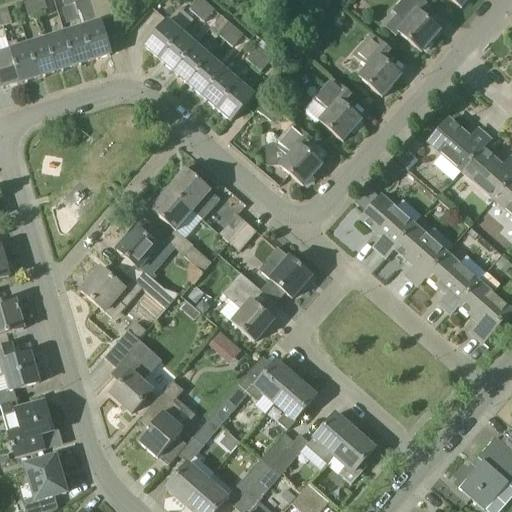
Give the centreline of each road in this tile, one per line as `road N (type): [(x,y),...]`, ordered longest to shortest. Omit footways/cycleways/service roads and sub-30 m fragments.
road 1 (residential): [(431,464),(295,343),(352,276)]
road 2 (residential): [(135,511),(94,458),(48,286)]
road 3 (residential): [(299,227),(461,57)]
road 4 (residential): [(48,286),(187,132)]
road 5 (residential): [(187,132),(155,103),(124,91),(1,127)]
road 6 (residential): [(489,393),(352,276)]
road 7 (residential): [(48,286),(1,127)]
road 8 (residential): [(299,227),(187,132)]
